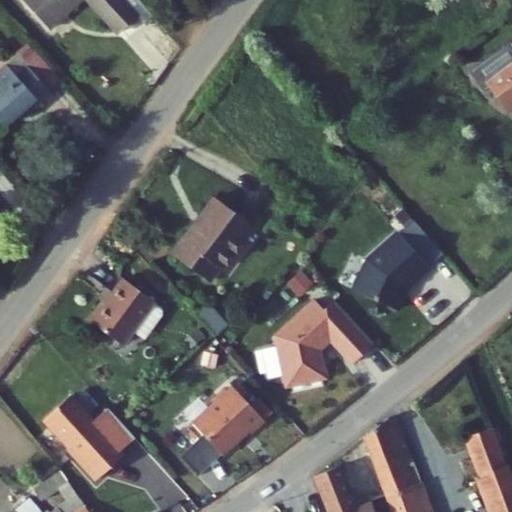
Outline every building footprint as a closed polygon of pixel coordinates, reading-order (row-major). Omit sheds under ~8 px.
[(101,0),(10,0),(36,31),(74,0),(75,0),(107,38),(122,25),(101,0)] [(511,59),(472,87),(486,107),(492,102),(510,128),(511,126),(511,59)] [(42,99),(53,90),(31,64),(20,73),(42,99)] [(42,99),(20,73),(9,82),(1,74),(0,74),(0,130),(13,119),(16,123),(43,100),(42,99)] [(203,198),(162,254),(200,279),(211,264),(214,265),(243,226),(203,198)] [(422,273),(392,239),(362,265),(348,294),(388,314),(397,296),(395,295),(397,292),(405,284),(407,286),(422,273)] [(150,304),(120,282),(102,306),(97,303),(84,321),(118,347),(129,332),(150,304)] [(158,310),(150,304),(129,332),(141,341),(159,317),(158,310)] [(349,371),(371,350),(330,307),(319,317),(311,307),(272,343),(283,394),(322,385),(316,357),(326,347),(349,371)] [(215,415),(193,434),(203,445),(222,466),(238,451),(238,446),(247,439),(251,444),(264,432),(233,397),(228,402),(226,400),(212,412),(215,415)] [(97,429),(74,404),(48,428),(79,462),(77,463),(101,488),(128,463),(124,459),(139,446),(111,416),(97,429)] [(390,419),(361,441),(380,498),(413,486),(390,419)] [(422,511),(413,486),(380,498),(383,511),(511,511),(511,497),(487,436),(461,446),(488,511),(422,511)] [(222,466),(203,445),(181,465),(199,486),(222,466)] [(329,511),(372,511),(370,501),(356,505),(339,467),(317,478),(329,511)] [(33,511),(30,507),(24,511),(67,511),(77,505),(58,480),(33,498),(42,510),(58,497),(67,508),(62,511),(33,511)]
